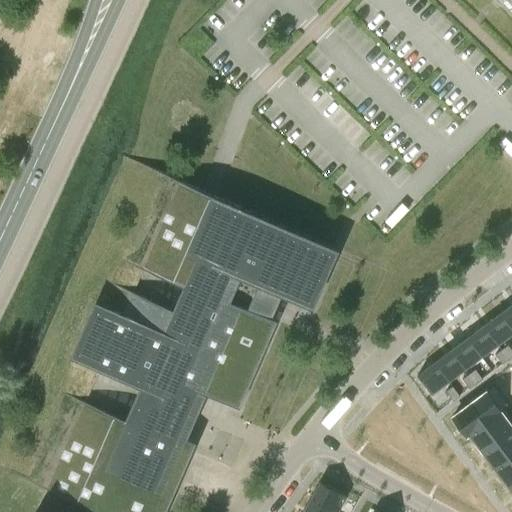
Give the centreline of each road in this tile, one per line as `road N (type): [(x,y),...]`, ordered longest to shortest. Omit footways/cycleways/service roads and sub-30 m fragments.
road 1 (residential): [(305,445),(404,334),(511,250)]
road 2 (residential): [(305,445),(428,511)]
road 3 (primary): [(0,240),(56,116)]
road 4 (primary): [(56,116),(120,0)]
road 5 (primary): [(96,0),(56,116)]
